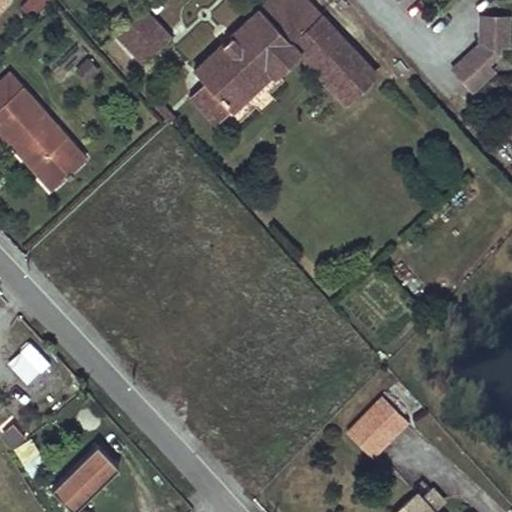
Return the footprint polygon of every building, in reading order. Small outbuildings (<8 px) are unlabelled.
[(0,0),(0,9),(10,0),(0,0)] [(299,9),(290,0),(263,0),(187,71),(226,113),(271,72),(262,63),(285,42),(315,14),(305,3),(299,9)] [(301,0),(290,0),(299,9),(305,3),(301,0)] [(143,10),(116,37),(141,67),(172,40),(143,10)] [(511,39),(511,10),(489,11),(489,39),(461,64),(480,84),(501,65),(495,58),(507,47),(507,40),(511,39)] [(293,51),(285,42),(262,63),(271,72),(293,51)] [(0,108),(21,91),(4,72),(0,75),(0,108)] [(44,184),(77,154),(21,91),(0,108),(0,132),(4,129),(32,160),(27,165),(44,184)] [(0,132),(0,135),(27,165),(32,160),(4,129),(0,132)] [(86,164),(77,154),(44,184),(52,194),(86,164)] [(406,425),(381,399),(348,432),(373,458),(406,425)] [(11,457),(27,443),(19,430),(1,440),(11,457)] [(71,511),(76,511),(118,473),(95,449),(51,490),(71,511)] [(396,509),(414,490),(402,479),(385,499),(396,509)] [(428,511),(415,497),(399,511),(428,511)]
